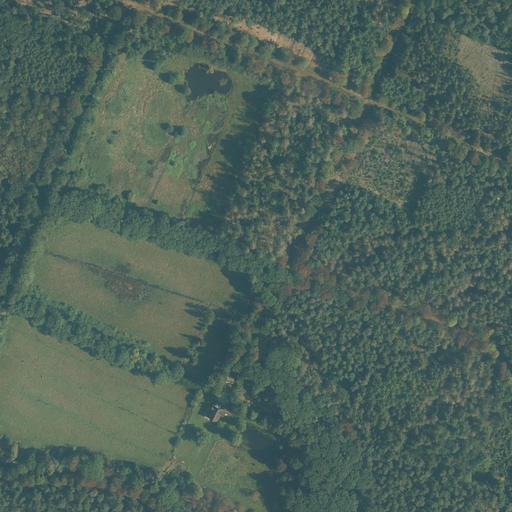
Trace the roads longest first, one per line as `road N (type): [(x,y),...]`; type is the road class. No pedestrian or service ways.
road 1 (track): [(411,0),(223,387)]
road 2 (track): [(0,295),(123,0)]
road 3 (track): [(364,100),(119,0)]
road 4 (track): [(349,511),(358,483),(352,433),(328,403),(234,362)]
road 5 (track): [(171,503),(109,473),(28,466),(0,455)]
